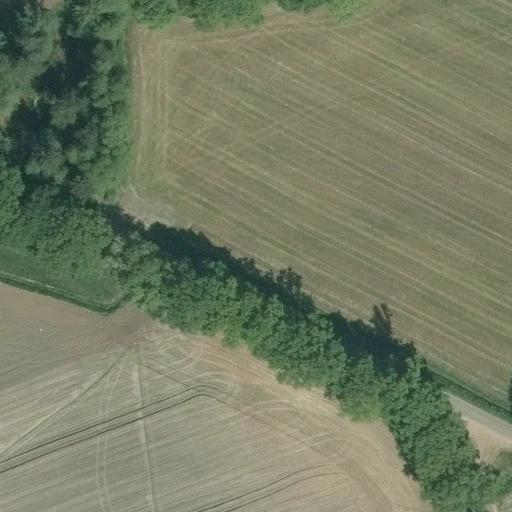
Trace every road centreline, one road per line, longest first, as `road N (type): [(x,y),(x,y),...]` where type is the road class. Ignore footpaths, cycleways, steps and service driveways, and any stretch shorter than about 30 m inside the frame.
road 1 (residential): [(511,425),(0,171)]
road 2 (track): [(407,372),(469,511)]
